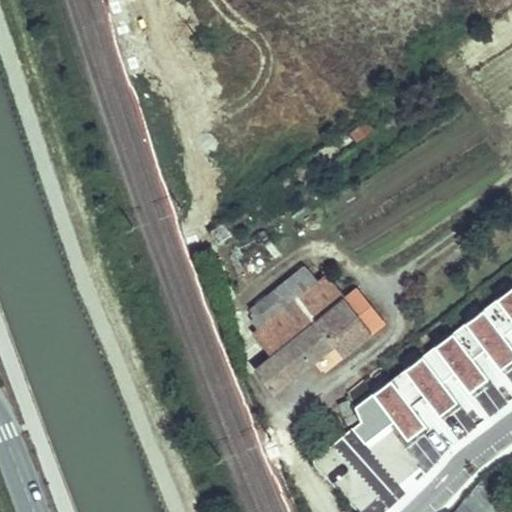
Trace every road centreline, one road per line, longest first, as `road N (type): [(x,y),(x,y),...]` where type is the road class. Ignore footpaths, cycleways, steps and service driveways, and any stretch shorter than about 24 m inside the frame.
road 1 (unknown): [(343,511),(273,390)]
road 2 (residential): [(410,511),(511,420)]
